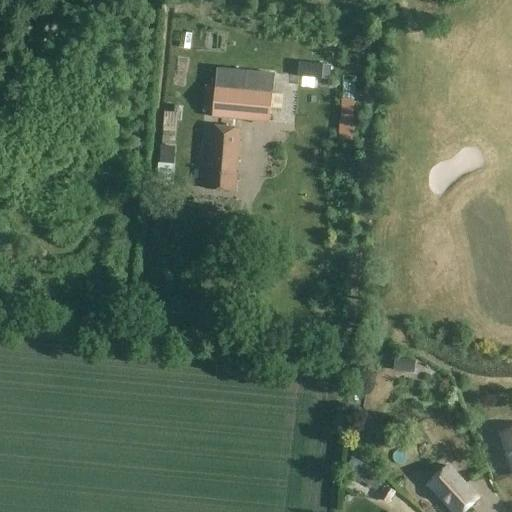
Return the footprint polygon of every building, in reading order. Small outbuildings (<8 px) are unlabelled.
[(245,73),(217,70),(212,118),(269,123),(272,94),(244,92),(245,73)] [(171,115),(174,89),(163,88),(160,114),(171,115)] [(231,191),(236,129),(208,127),(203,188),(231,191)] [(511,430),(500,434),(511,469),(511,430)] [(463,511),(478,498),(448,466),(428,485),(453,511),(463,511)] [(388,504),(394,493),(387,489),(381,500),(388,504)]
